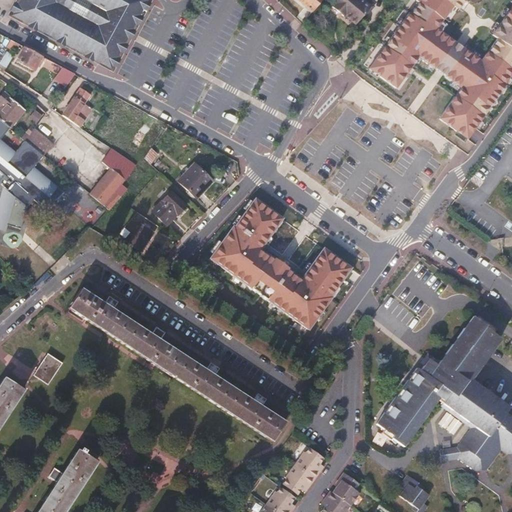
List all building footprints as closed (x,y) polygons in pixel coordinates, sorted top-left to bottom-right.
[(113,73),(152,1),(149,0),(12,0),(5,14),(113,73)] [(322,0),(298,0),(312,12),(322,0)] [(355,26),(371,7),(362,0),(335,0),(331,6),(332,8),(331,9),(343,18),(344,17),(355,26)] [(460,90),(439,120),(468,141),(511,78),(511,0),(418,0),(370,70),(398,90),(419,61),(460,90)] [(15,52),(19,45),(11,40),(7,47),(15,52)] [(34,71),(42,57),(23,47),(16,61),(34,71)] [(0,64),(6,68),(13,55),(6,51),(0,62),(0,64)] [(66,88),(75,75),(63,68),(55,82),(66,88)] [(382,121),(386,116),(382,113),(388,104),(361,85),(351,99),(382,121)] [(85,118),(79,114),(84,106),(90,97),(80,90),(62,116),(79,128),(85,118)] [(0,120),(9,129),(23,112),(2,95),(0,97),(0,106),(0,107),(0,120)] [(85,118),(91,110),(84,106),(79,114),(85,118)] [(36,125),(43,117),(34,111),(28,118),(36,125)] [(404,131),(438,155),(447,143),(413,118),(404,131)] [(34,168),(43,156),(24,141),(9,129),(0,120),(0,171),(16,185),(10,193),(27,208),(34,200),(41,207),(50,204),(57,200),(64,193),(34,168)] [(154,131),(144,123),(127,148),(134,153),(141,143),(145,146),(154,131)] [(53,145),(34,129),(24,141),(43,156),(53,145)] [(405,174),(421,150),(410,143),(394,167),(405,174)] [(121,186),(135,166),(111,149),(102,162),(110,170),(90,194),(109,210),(127,191),(121,186)] [(151,165),(157,156),(151,151),(146,160),(151,165)] [(146,173),(151,165),(146,160),(140,169),(146,173)] [(212,182),(193,165),(179,181),(197,199),(212,182)] [(185,206),(170,192),(152,212),(166,226),(185,206)] [(279,220),(250,199),(206,259),(306,331),(350,271),(321,250),(299,280),(256,251),(279,220)] [(54,254),(72,235),(63,226),(51,238),(45,233),(39,239),(54,254)] [(139,226),(128,244),(125,249),(138,257),(152,233),(139,226)] [(128,244),(117,237),(114,243),(125,249),(128,244)] [(68,308),(271,442),(284,423),(261,407),(266,400),(261,396),(257,394),(252,402),(214,377),(219,369),(214,366),(210,363),(205,371),(159,341),(164,333),(159,330),(155,327),(150,335),(112,310),(117,302),(113,299),(109,296),(104,304),(80,289),(68,308)] [(453,449),(437,452),(438,463),(455,460),(473,473),(484,471),(498,452),(504,456),(511,454),(511,415),(505,411),(507,409),(493,399),(491,401),(485,397),(487,395),(477,388),(475,390),(469,385),(471,383),(466,380),(469,375),(472,376),(479,367),(477,365),(482,358),(484,360),(491,350),(489,348),(491,345),(493,347),(498,340),(482,329),(483,326),(471,317),(466,322),(468,324),(464,330),(462,329),(454,339),(457,341),(452,347),(450,345),(443,355),(445,357),(440,363),(438,362),(437,363),(425,354),(418,364),(421,367),(417,371),(414,369),(410,374),(413,376),(408,383),(405,381),(398,391),(400,393),(396,399),(393,397),(386,407),(388,409),(384,416),(381,414),(373,425),(385,435),(386,435),(389,437),(388,439),(400,448),(404,443),(402,441),(406,435),(409,437),(416,427),(414,425),(418,419),(421,420),(428,411),(425,409),(430,403),(433,404),(437,399),(441,403),(438,408),(468,429),(453,449)] [(62,364),(47,354),(36,371),(33,376),(47,385),(62,364)] [(0,425),(22,391),(3,378),(0,382),(0,425)] [(318,465),(322,459),(307,448),(302,453),(301,452),(293,463),(313,478),(319,470),(315,468),(318,465)] [(63,511),(95,463),(76,451),(62,473),(55,469),(54,470),(52,473),(50,476),(49,478),(56,482),(36,511),(63,511)] [(296,493),(300,488),(303,485),(307,487),(313,478),(293,463),(283,476),(285,477),(281,482),(287,487),(294,491),(296,493)] [(354,490),(358,484),(342,472),(338,478),(341,481),(332,493),(350,506),(359,494),(354,490)] [(423,486),(407,474),(399,485),(404,489),(399,495),(418,509),(428,494),(421,489),(423,486)] [(292,505),(296,498),(291,495),(285,490),(278,485),(269,498),(273,501),(269,507),(276,511),(289,511),(287,511),(292,505)] [(294,491),(287,487),(285,490),(291,495),(294,491)] [(345,511),(350,506),(332,493),(329,491),(323,499),(328,503),(322,511),(345,511)]
